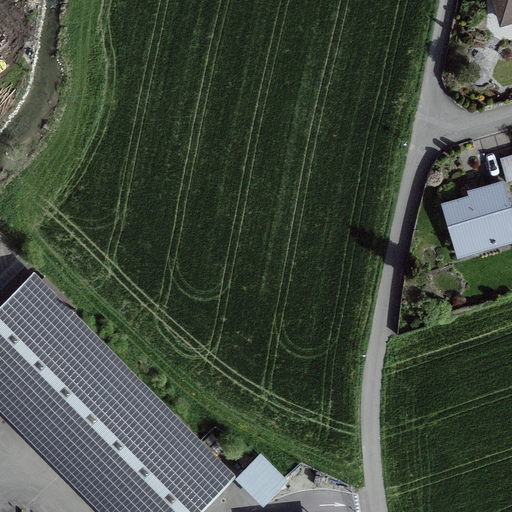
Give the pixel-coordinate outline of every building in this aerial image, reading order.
[(511,0),(498,0),(504,21),(511,18),(511,0)] [(505,183),(511,180),(511,155),(508,156),(499,159),(505,183)] [(457,256),(511,239),(511,221),(501,183),(475,190),(468,192),(469,197),(443,204),(447,217),(445,217),(457,256)] [(0,316),(0,395),(69,465),(70,464),(94,488),(117,511),(185,511),(221,477),(165,420),(164,421),(30,287),(0,316)] [(260,452),(236,474),(263,502),(287,480),(260,452)]
